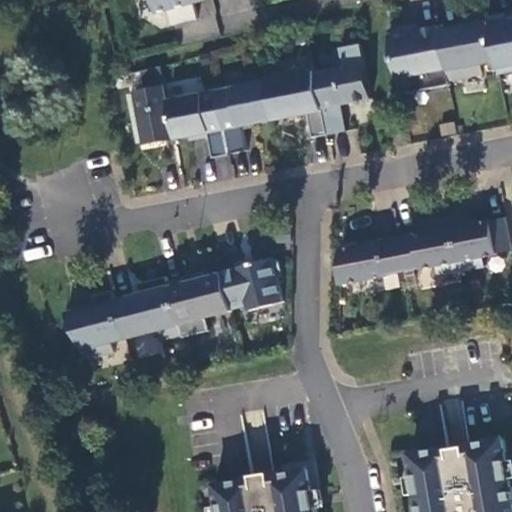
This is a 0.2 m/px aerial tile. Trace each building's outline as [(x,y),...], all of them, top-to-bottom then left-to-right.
[(154,0),(158,14),(170,10),(175,27),(199,21),(195,5),(193,0),(154,0)] [(471,25),(440,31),(449,80),(484,75),(482,64),(496,61),(488,18),(487,12),(469,16),(471,25)] [(488,18),(496,61),(499,74),(511,71),(511,23),(508,24),(506,14),(488,18)] [(410,27),(389,31),(401,95),(451,85),(449,80),(440,31),(439,27),(411,32),(410,27)] [(316,73),(328,134),(347,131),(342,104),(372,99),(362,45),(341,48),(345,67),(316,73)] [(165,78),(163,67),(143,72),(145,82),(165,78)] [(316,73),(316,72),(267,81),(275,120),(309,113),(314,137),(328,134),(316,73)] [(275,120),(267,81),(266,76),(244,80),(245,85),(218,91),(230,153),(248,150),(244,126),(275,120)] [(166,86),(137,92),(147,142),(176,137),(169,100),(166,86)] [(218,91),(169,100),(176,137),(177,138),(209,132),(214,158),(230,154),(230,153),(218,91)] [(470,213),(452,217),(463,270),(486,265),(484,256),(499,253),(499,252),(511,249),(511,234),(508,216),(493,219),(472,223),(470,213)] [(436,230),(400,237),(407,270),(423,267),(437,264),(439,275),(463,270),(452,217),(434,220),(436,230)] [(384,240),(342,248),(341,283),(391,273),(407,270),(400,237),(385,240),(384,240)] [(240,267),(225,271),(235,309),(250,305),(252,310),(286,301),(280,277),(286,276),(281,258),(276,259),(275,257),(258,262),(257,258),(239,263),(240,267)] [(196,274),(170,281),(185,334),(185,337),(212,330),(208,317),(235,310),(235,309),(225,271),(206,276),(198,279),(196,274)] [(147,292),(118,300),(129,338),(160,330),(163,340),(185,334),(170,281),(169,276),(144,282),(147,292)] [(114,342),(128,339),(116,291),(96,295),(99,305),(69,313),(90,359),(116,352),(114,342)] [(511,511),(511,475),(506,437),(413,452),(422,511),(511,511)] [(248,479),(217,484),(221,511),(318,511),(311,468),(280,473),(280,471),(248,476),(248,479)]
